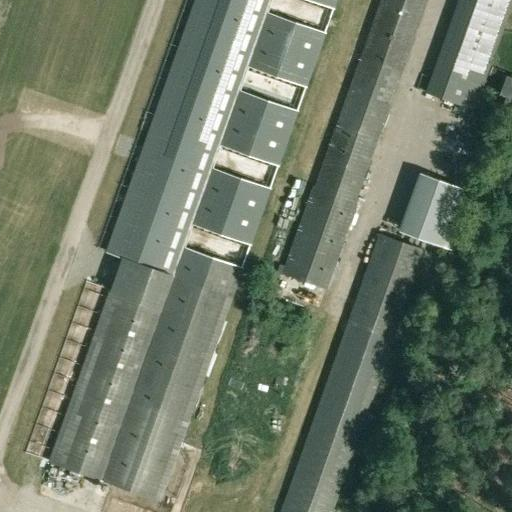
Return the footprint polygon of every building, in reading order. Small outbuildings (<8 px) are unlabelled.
[(335,0),(211,0),(198,36),(309,76),(335,0)] [(380,0),(359,59),(398,73),(400,73),(425,0),(380,0)] [(474,109),(511,0),(460,0),(428,93),(474,109)] [(198,36),(164,136),(273,176),(309,76),(198,36)] [(511,79),(507,78),(504,77),(499,91),(502,92),(506,93),(501,106),(511,109),(511,79)] [(347,90),(281,272),(282,273),(326,289),(355,209),(354,209),(389,105),(387,104),(347,90)] [(122,257),(232,295),(273,176),(164,137),(122,257)] [(394,338),(425,249),(378,233),(347,321),(394,338)] [(232,295),(122,257),(50,462),(160,500),(232,295)] [(332,511),(394,338),(347,321),(283,510),(289,511),(332,511)]
